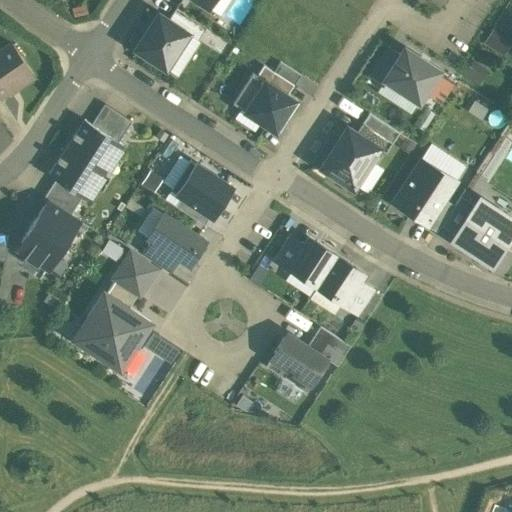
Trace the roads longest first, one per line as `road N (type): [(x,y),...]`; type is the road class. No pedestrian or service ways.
road 1 (residential): [(511,295),(454,285),(269,177)]
road 2 (residential): [(269,177),(84,55)]
road 3 (residential): [(269,177),(370,22),(396,4)]
road 4 (residential): [(211,286),(227,286),(252,303),(256,333),(249,347),(236,357),(206,358),(184,336),(182,320)]
road 5 (residential): [(84,55),(0,179)]
road 6 (residential): [(211,286),(226,242),(269,177)]
